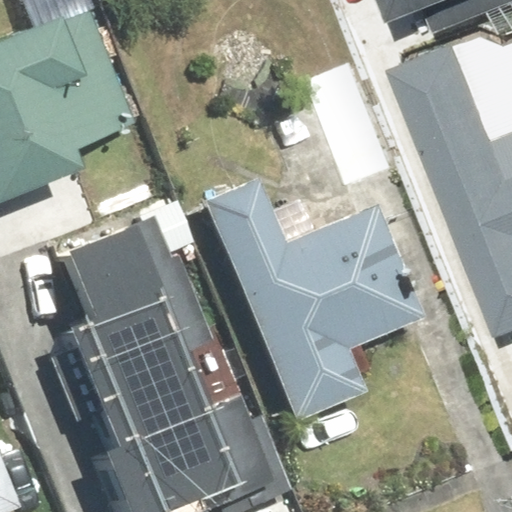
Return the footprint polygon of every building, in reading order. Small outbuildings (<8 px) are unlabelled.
[(480,0),(422,0),(430,20),(480,0)] [(129,125),(83,5),(0,36),(0,200),(82,169),(74,146),(129,125)] [(472,39),(408,65),(511,325),(511,103),(500,108),(472,39)] [(365,80),(315,99),(348,184),(398,165),(365,80)] [(256,175),(202,197),(295,419),(364,390),(346,348),(417,318),(370,205),(311,230),(297,199),(271,210),(256,175)] [(86,318),(63,328),(110,442),(88,451),(112,511),(158,511),(216,488),(225,511),(248,511),(293,494),(248,385),(204,403),(182,350),(208,340),(155,210),(58,249),(86,318)] [(0,510),(15,505),(0,465),(0,510)]
